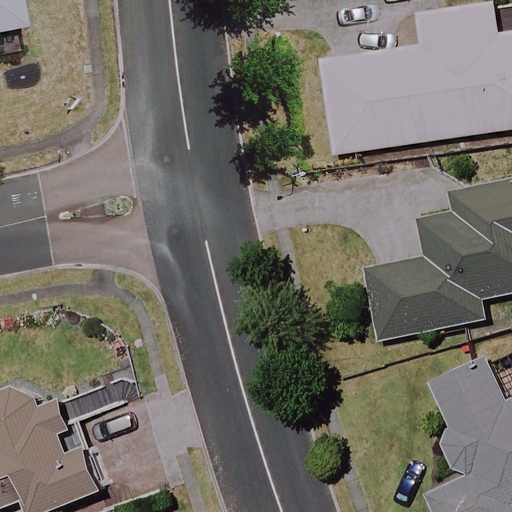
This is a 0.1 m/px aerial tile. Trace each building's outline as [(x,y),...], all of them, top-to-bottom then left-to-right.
[(0,0),(0,34),(19,30),(13,0),(0,0)] [(511,130),(511,2),(423,15),(428,47),(322,62),(336,156),(511,130)] [(511,181),(456,193),(459,206),(423,214),(432,258),(373,271),(388,342),(492,319),(488,300),(511,295),(511,181)] [(511,511),(511,407),(511,408),(489,359),(431,386),(471,473),(431,491),(440,511),(511,511)] [(0,511),(34,511),(41,510),(42,511),(54,511),(118,489),(96,429),(82,434),(67,394),(32,407),(24,386),(0,394),(0,511)]
